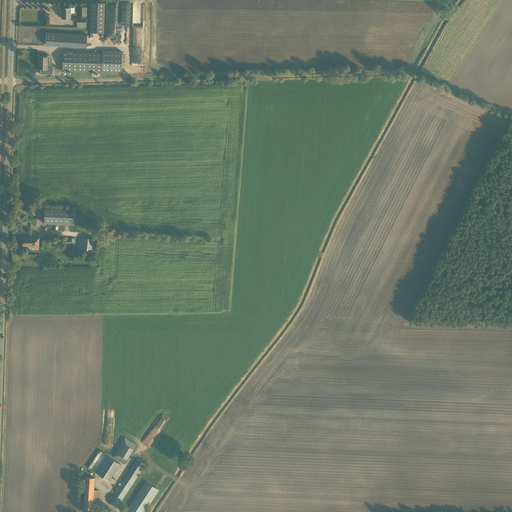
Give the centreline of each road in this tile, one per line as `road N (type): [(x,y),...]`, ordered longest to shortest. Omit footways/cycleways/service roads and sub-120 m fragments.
road 1 (track): [(2,80),(416,72),(511,115)]
road 2 (secondary): [(0,380),(13,0)]
